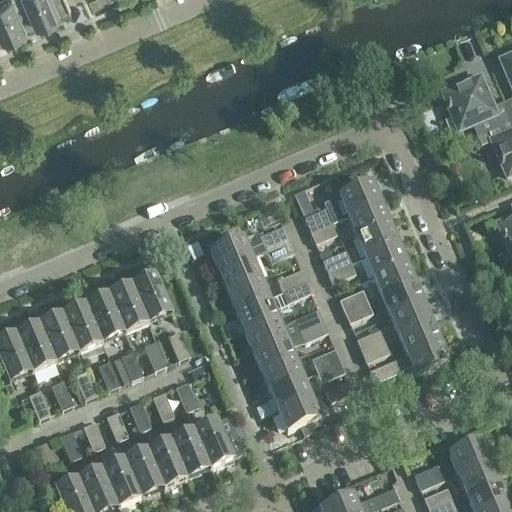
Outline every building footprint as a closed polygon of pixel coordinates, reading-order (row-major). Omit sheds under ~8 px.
[(0,0),(0,39),(0,40),(34,26),(23,0),(0,0)] [(23,0),(34,26),(68,11),(63,0),(23,0)] [(511,60),(502,64),(511,88),(511,103),(504,107),(511,125),(511,60)] [(502,139),(511,135),(511,125),(504,107),(493,112),(480,83),(443,98),(459,135),(472,129),(477,142),(500,133),(502,139)] [(511,135),(502,139),(500,133),(477,142),(480,149),(492,144),(508,181),(511,179),(511,135)] [(371,188),(325,208),(327,214),(333,229),(347,223),(380,209),(371,188)] [(302,219),(304,224),(314,220),(308,205),(298,209),(302,219)] [(356,243),(388,229),(380,209),(347,223),(356,243)] [(314,220),(304,224),(310,238),(333,229),(327,214),(314,220)] [(511,223),(499,229),(505,241),(511,257),(511,223)] [(333,229),(310,238),(312,243),(314,249),(315,251),(338,241),(333,229)] [(365,263),(396,249),(393,242),(388,229),(356,243),(365,263)] [(242,244),(209,258),(218,279),(251,264),(265,258),(288,248),(285,241),(282,233),(264,241),(259,243),(261,248),(247,254),(242,244)] [(288,248),(265,258),(270,271),(294,261),(288,248)] [(373,282),(405,269),(396,249),(365,263),(373,282)] [(330,254),(320,259),(322,265),(333,261),(330,254)] [(327,279),(350,269),(345,258),(322,268),(327,279)] [(251,264),(218,279),(227,298),(260,284),(251,264)] [(327,279),(332,290),(355,281),(350,269),(327,279)] [(373,282),(382,303),(413,289),(405,269),(373,282)] [(305,288),(300,277),(277,286),(282,298),(305,288)] [(147,325),(169,316),(154,281),(132,291),(134,294),(147,325)] [(260,284),(227,298),(235,318),(268,304),(260,284)] [(305,288),(282,298),(287,310),(310,300),(305,288)] [(413,289),(382,303),(390,322),(422,308),(413,289)] [(110,304),(124,335),(126,338),(148,329),(147,325),(134,294),(110,304)] [(344,319),(367,309),(362,297),(339,307),(344,319)] [(85,310),(86,313),(100,346),(124,335),(110,304),(109,300),(85,310)] [(268,304),(235,318),(244,338),(277,324),(268,304)] [(506,307),(501,309),(507,323),(511,320),(511,310),(510,306),(506,307)] [(430,329),(422,308),(390,322),(399,342),(430,329)] [(344,319),(349,330),(372,321),(367,309),(344,319)] [(77,355),(76,355),(78,358),(101,348),(100,346),(86,313),(63,323),(77,355)] [(322,328),(317,316),(294,326),(299,338),(322,328)] [(53,365),(76,355),(77,355),(63,323),(62,319),(38,329),(40,333),(53,365)] [(277,324),(244,338),(252,358),(285,344),(277,324)] [(322,328),(299,338),(304,349),(327,340),(322,328)] [(408,362),(439,348),(430,329),(399,342),(408,362)] [(17,343),(31,375),(32,378),(55,368),(53,365),(40,333),(17,343)] [(177,366),(189,361),(179,337),(167,342),(177,366)] [(361,358),(384,348),(379,337),(356,347),(361,358)] [(31,375),(17,343),(16,339),(0,345),(0,367),(7,385),(31,375)] [(285,344),(252,358),(261,378),(294,364),(285,344)] [(153,376),(165,371),(155,347),(143,352),(153,376)] [(361,358),(366,370),(389,359),(384,348),(361,358)] [(374,390),(398,380),(412,371),(416,382),(448,369),(439,348),(408,362),(393,368),(392,368),(369,378),(374,390)] [(142,381),(132,356),(120,361),(130,386),(142,381)] [(339,368),(334,357),(311,365),(316,377),(339,368)] [(294,364),(261,378),(269,398),(302,383),(294,364)] [(107,396),(119,391),(108,366),(97,371),(107,396)] [(339,368),(316,377),(321,389),(344,380),(339,368)] [(84,405),(95,400),(85,376),(73,381),(84,405)] [(302,383),(269,398),(278,418),(311,403),(302,383)] [(61,415),(72,410),(62,386),(50,391),(61,415)] [(325,397),(329,409),(353,400),(348,387),(325,397)] [(189,390),(176,395),(187,419),(199,414),(189,390)] [(37,425),(49,420),(39,396),(27,401),(37,425)] [(164,400),(152,405),(162,427),(174,422),(164,400)] [(311,403),(278,418),(287,438),(300,433),(311,428),(320,424),(311,403)] [(141,409),(129,414),(139,437),(151,432),(141,409)] [(118,419),(106,424),(116,447),(128,442),(118,419)] [(199,422),(189,427),(193,437),(194,439),(208,470),(209,474),(233,464),(217,430),(204,434),(199,422)] [(311,428),(300,433),(302,438),(303,441),(314,436),(311,428)] [(95,429),(83,434),(93,457),(105,452),(95,429)] [(193,437),(171,446),(172,448),(185,480),(208,470),(194,439),(193,437)] [(72,439),(60,444),(70,467),(81,462),(72,439)] [(457,482),(490,468),(481,447),(449,461),(457,482)] [(172,448),(148,459),(161,490),(162,494),(163,494),(186,484),(185,480),(172,448)] [(48,449),(36,454),(46,477),(58,472),(48,449)] [(147,457),(124,467),(124,468),(138,500),(161,490),(148,459),(147,457)] [(102,478),(115,509),(116,511),(120,511),(139,504),(138,500),(124,468),(102,478)] [(490,468),(457,482),(466,502),(498,488),(490,468)] [(86,471),(74,476),(79,488),(88,511),(108,511),(115,509),(102,478),(99,473),(89,478),(86,471)] [(390,472),(385,475),(390,487),(391,486),(395,485),(390,472)] [(420,497),(443,488),(437,472),(414,482),(420,497)] [(79,488),(56,498),(61,511),(88,511),(79,488)] [(498,488),(466,502),(470,511),(496,511),(507,507),(498,488)] [(353,502),(328,511),(386,511),(399,507),(394,494),(357,510),(353,502)] [(441,511),(452,508),(447,495),(424,505),(426,511),(441,511)]
